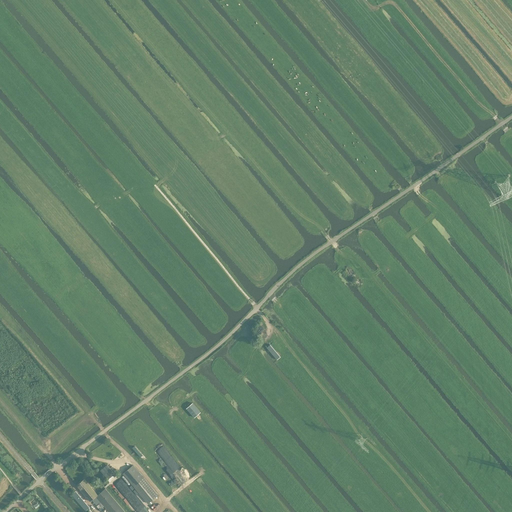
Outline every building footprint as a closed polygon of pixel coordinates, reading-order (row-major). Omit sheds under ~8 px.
[(354,286),(359,282),(346,267),(341,271),(354,286)] [(192,403),(186,409),(194,417),(200,412),(192,403)] [(106,464),(99,470),(107,479),(114,473),(106,464)] [(148,503),(158,495),(133,465),(123,474),(148,503)] [(84,479),(77,485),(90,501),(98,495),(84,479)] [(109,511),(124,511),(105,489),(96,496),(109,511)] [(80,496),(76,499),(76,500),(82,507),(82,506),(86,503),(80,496)] [(100,511),(103,511),(107,509),(100,501),(95,506),(100,511)]
